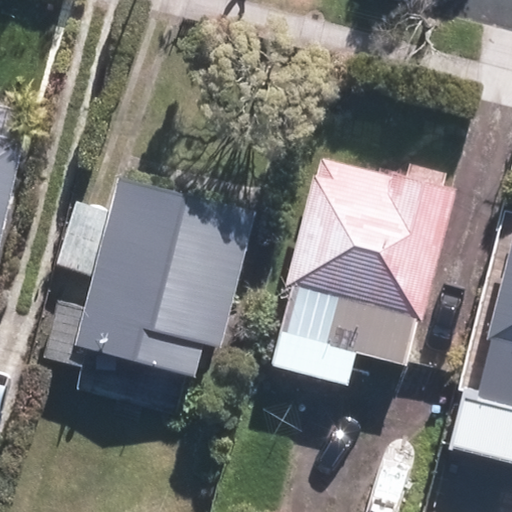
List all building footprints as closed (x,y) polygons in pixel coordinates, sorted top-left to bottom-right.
[(76,154),(98,73),(60,63),(52,60),(30,141),(41,144),(76,154)] [(0,256),(29,137),(0,129),(0,256)] [(348,385),(357,350),(404,363),(416,318),(423,322),(456,188),(326,154),(321,173),(312,172),(283,288),(290,290),(271,366),(348,385)] [(256,207),(119,174),(111,205),(79,197),(63,265),(96,273),(88,304),(60,296),(47,353),(85,363),(90,345),(199,372),(206,340),(224,344),(256,207)] [(511,223),(509,223),(481,338),(486,339),(471,400),(511,409),(511,223)]
